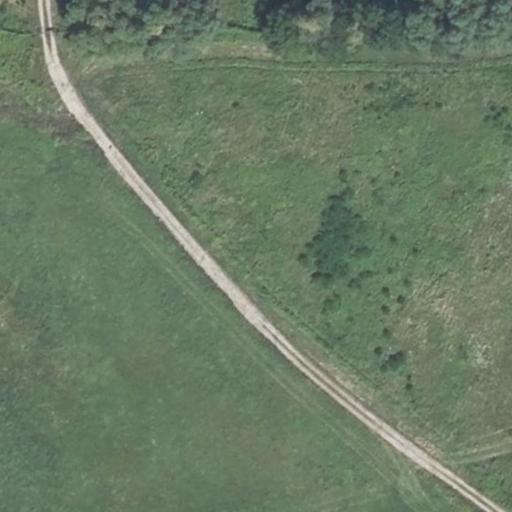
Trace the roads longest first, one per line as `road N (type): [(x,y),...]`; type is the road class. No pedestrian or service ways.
road 1 (track): [(501,511),(330,382),(225,284),(86,122)]
road 2 (track): [(47,0),(67,83),(86,122)]
